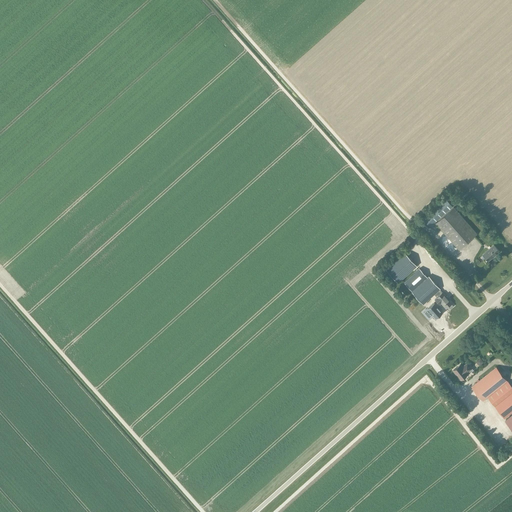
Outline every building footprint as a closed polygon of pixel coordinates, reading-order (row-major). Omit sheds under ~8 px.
[(437,208),(443,215),(452,207),(446,200),(437,208)] [(459,250),(477,234),(453,208),(435,224),(459,250)] [(494,257),(500,252),(494,245),(482,255),(488,261),(494,256),(494,257)] [(398,283),(417,266),(405,253),(386,269),(398,283)] [(404,283),(412,291),(427,278),(419,269),(404,283)] [(423,304),(434,295),(439,290),(440,289),(429,277),(427,278),(412,291),(412,292),(423,304)] [(436,319),(443,313),(434,303),(427,309),(436,319)] [(463,366),(463,367),(462,368),(460,365),(453,370),(461,380),(467,375),(466,373),(472,369),(467,363),(463,366)] [(433,368),(438,375),(443,371),(438,365),(433,368)] [(483,401),(487,397),(507,381),(496,368),(472,387),(483,401)] [(511,387),(507,381),(487,397),(496,407),(511,394),(511,387)] [(511,394),(496,407),(504,418),(511,412),(511,394)] [(498,427),(493,432),(503,441),(508,437),(498,427)]
